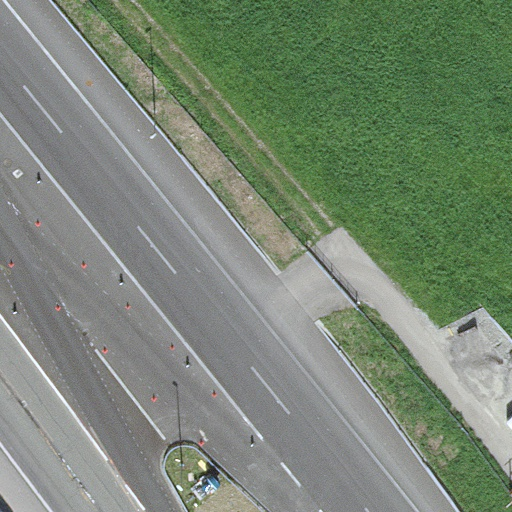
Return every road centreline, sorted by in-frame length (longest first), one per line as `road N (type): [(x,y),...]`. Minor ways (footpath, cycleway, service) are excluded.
road 1 (track): [(511,489),(125,0)]
road 2 (motorway): [(376,511),(0,51)]
road 3 (motorway): [(0,390),(91,511)]
